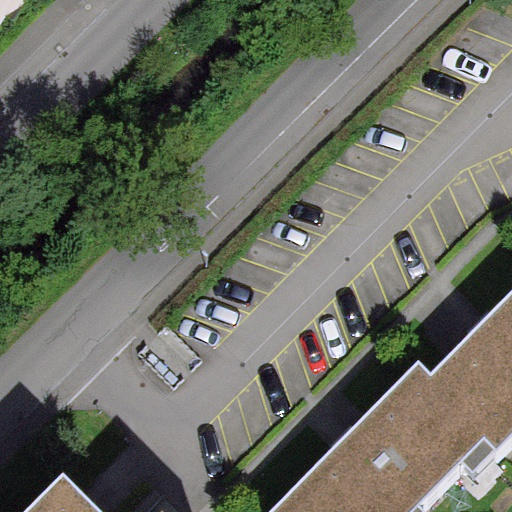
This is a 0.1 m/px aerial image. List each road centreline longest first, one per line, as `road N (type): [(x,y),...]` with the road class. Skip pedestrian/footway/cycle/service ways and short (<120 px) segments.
road 1 (residential): [(0,409),(416,0)]
road 2 (residential): [(0,99),(96,0)]
